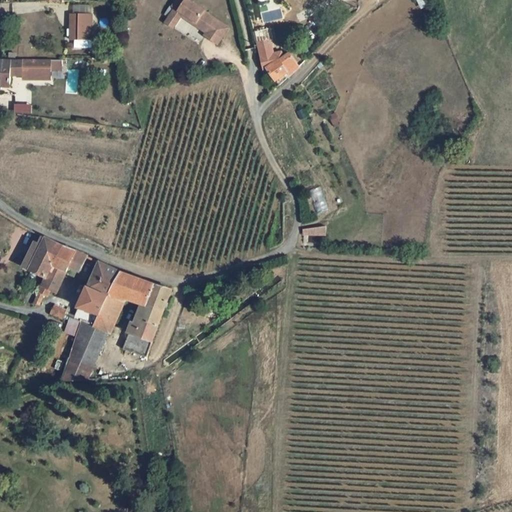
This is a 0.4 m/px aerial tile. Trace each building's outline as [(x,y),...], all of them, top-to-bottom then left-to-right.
[(183,0),(181,0),(179,3),(182,5),(180,7),(178,6),(175,10),(178,12),(172,21),(180,25),(185,17),(211,33),(208,39),(221,47),(231,30),(206,15),(207,14),(189,2),(188,3),(183,0)] [(97,37),(96,11),(75,11),(75,37),(97,37)] [(275,85),(277,78),(291,76),(300,67),(297,62),(290,63),(286,54),(274,56),(271,41),(255,44),(257,57),(260,67),(263,72),(268,78),(275,85)] [(26,57),(4,58),(3,85),(15,85),(17,73),(26,72),(26,57)] [(54,75),(54,57),(26,57),(26,72),(27,72),(32,73),(32,76),(54,75)] [(31,113),(31,103),(13,103),(13,113),(31,113)] [(310,227),(310,232),(328,235),(333,235),(331,226),(313,226),(310,227)] [(83,271),(89,256),(48,235),(42,244),(29,265),(43,273),(30,299),(35,302),(40,292),(44,294),(48,287),(56,291),(69,265),(83,271)] [(29,265),(42,244),(33,239),(21,260),(29,265)] [(125,271),(102,262),(75,316),(86,321),(88,317),(99,321),(125,271)] [(88,317),(86,321),(112,332),(126,296),(146,301),(129,348),(151,356),(177,289),(154,282),(125,271),(99,321),(88,317)] [(51,311),(61,315),(64,309),(53,305),(51,311)] [(63,378),(94,377),(112,332),(86,321),(70,355),(63,378)]
